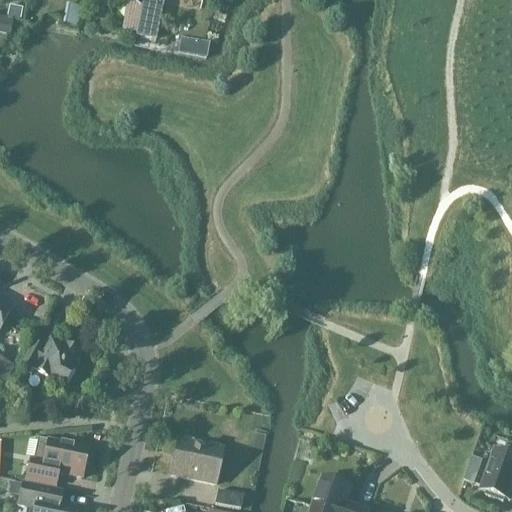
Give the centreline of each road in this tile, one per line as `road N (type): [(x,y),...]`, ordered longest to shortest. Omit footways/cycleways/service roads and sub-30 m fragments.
road 1 (residential): [(121,511),(144,400),(140,342),(93,290),(0,237)]
road 2 (residential): [(455,511),(374,419)]
